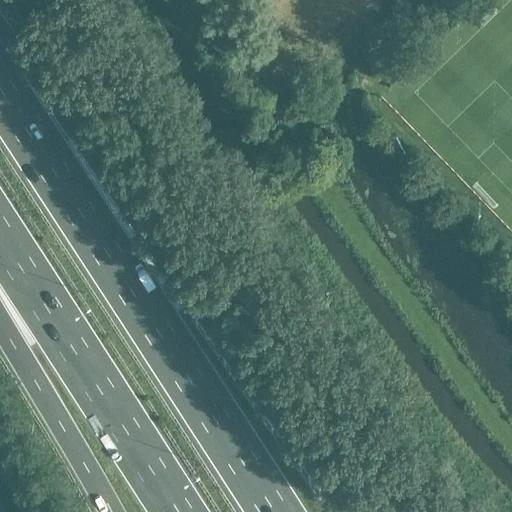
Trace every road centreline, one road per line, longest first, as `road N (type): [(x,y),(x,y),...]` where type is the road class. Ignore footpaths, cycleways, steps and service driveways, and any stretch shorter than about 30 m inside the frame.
road 1 (motorway): [(348,511),(193,304),(0,85)]
road 2 (motorway): [(269,511),(0,90)]
road 3 (motorway): [(0,236),(179,511)]
road 4 (motorway): [(0,305),(106,511)]
